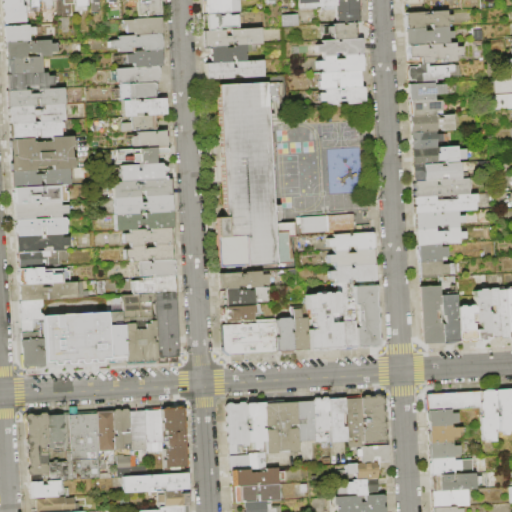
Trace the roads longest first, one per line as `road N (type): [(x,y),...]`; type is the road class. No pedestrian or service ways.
road 1 (residential): [(511,363),(0,393)]
road 2 (residential): [(178,0),(207,511)]
road 3 (residential): [(379,0),(408,511)]
road 4 (residential): [(0,375),(7,511)]
